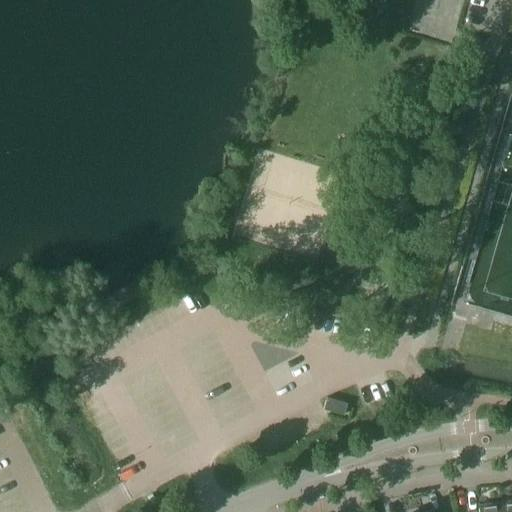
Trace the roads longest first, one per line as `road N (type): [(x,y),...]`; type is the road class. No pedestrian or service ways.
road 1 (tertiary): [(511,428),(408,440),(286,493)]
road 2 (tertiary): [(286,493),(386,469),(511,455)]
road 3 (residential): [(325,507),(437,481),(511,476)]
